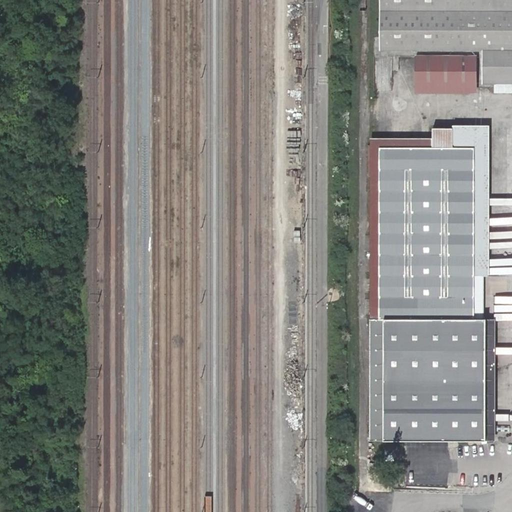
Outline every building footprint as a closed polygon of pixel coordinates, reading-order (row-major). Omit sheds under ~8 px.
[(511,0),(382,0),(382,48),(485,49),(485,81),(498,81),(511,80),(511,0)] [(479,55),(418,55),(418,84),(479,85),(479,55)] [(511,80),(498,81),(498,89),(511,88),(511,80)] [(371,440),(488,440),(488,318),(476,318),(476,274),(476,224),(476,146),(455,146),(455,128),(434,128),(434,143),(434,147),(381,147),(381,244),(381,319),(371,319),(371,440)] [(476,274),(488,274),(488,204),(488,128),(455,128),(455,146),(476,146),(476,224),(476,274)] [(288,142),(287,193),(300,193),(301,143),(288,142)] [(377,318),(371,319),(381,319),(381,244),(381,147),(434,147),(434,143),(377,143),(376,234),(377,318)]
